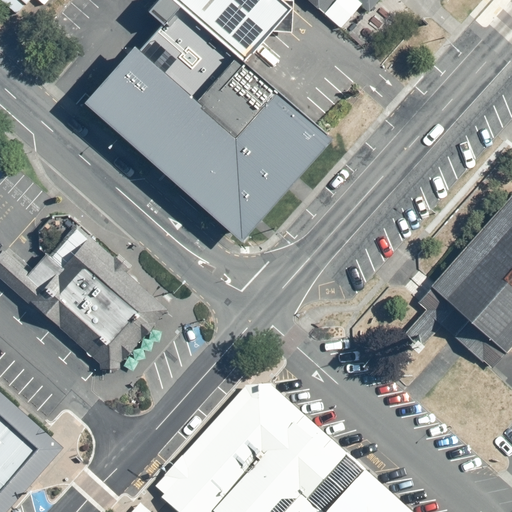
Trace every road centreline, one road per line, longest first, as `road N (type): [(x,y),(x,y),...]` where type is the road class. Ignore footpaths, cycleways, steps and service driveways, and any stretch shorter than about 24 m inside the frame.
road 1 (secondary): [(257,313),(511,30)]
road 2 (tertiary): [(0,84),(257,313)]
road 3 (residential): [(257,313),(478,511)]
road 4 (secondary): [(74,511),(257,313)]
